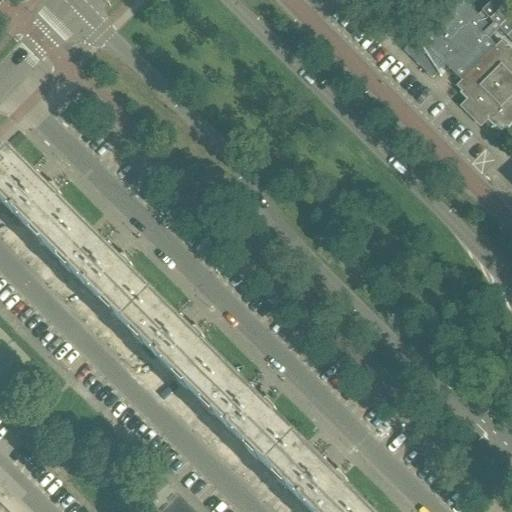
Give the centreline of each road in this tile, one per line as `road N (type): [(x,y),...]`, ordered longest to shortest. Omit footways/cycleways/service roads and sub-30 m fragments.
road 1 (tertiary): [(77,4),(511,450)]
road 2 (residential): [(80,65),(511,500)]
road 3 (tertiary): [(511,290),(227,0)]
road 4 (residential): [(258,511),(0,257)]
road 5 (residential): [(294,8),(507,219),(511,214)]
